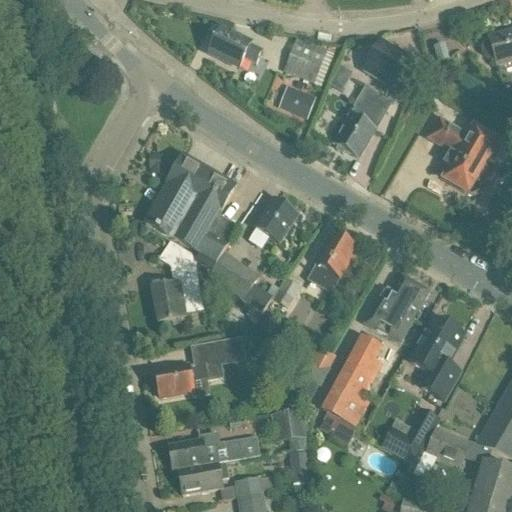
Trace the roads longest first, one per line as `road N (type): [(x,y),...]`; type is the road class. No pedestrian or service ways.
road 1 (unclassified): [(138,511),(85,210),(86,195),(153,83)]
road 2 (unclassified): [(511,300),(219,130),(153,83)]
road 3 (residential): [(190,0),(340,29),(405,23),(481,0)]
